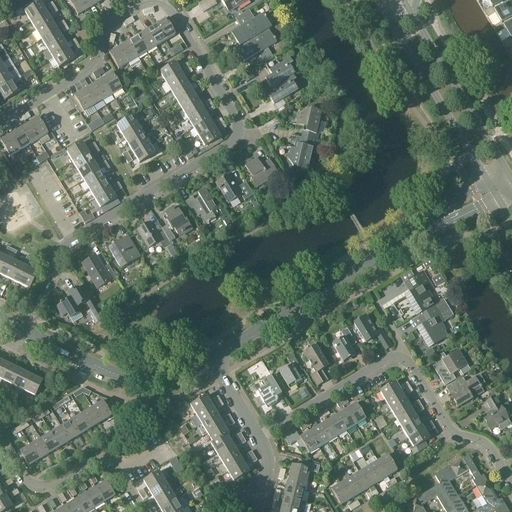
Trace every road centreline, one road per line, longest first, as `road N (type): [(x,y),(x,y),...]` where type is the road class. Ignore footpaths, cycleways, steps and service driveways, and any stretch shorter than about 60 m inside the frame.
road 1 (residential): [(73,239),(237,133),(171,11),(142,4),(107,26),(93,66),(0,117)]
road 2 (unclassified): [(215,356),(491,192)]
road 3 (primary): [(382,3),(491,192)]
road 4 (primary): [(511,181),(402,0)]
road 5 (residential): [(215,356),(181,374),(131,380),(25,332)]
road 6 (residential): [(0,442),(23,484),(45,491),(97,463),(110,466),(141,511)]
road 7 (residential): [(402,353),(449,429),(489,446),(511,484)]
road 8 (residential): [(261,430),(402,353)]
